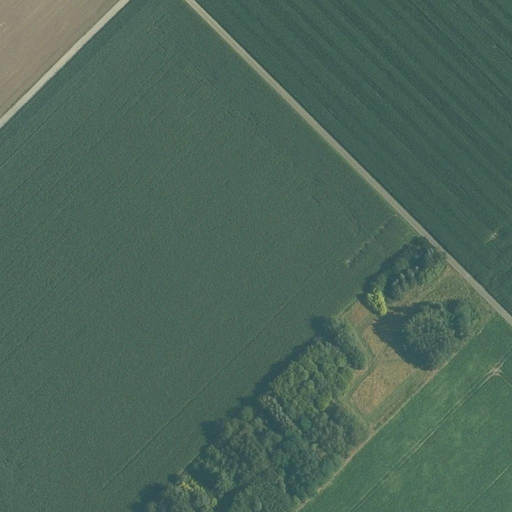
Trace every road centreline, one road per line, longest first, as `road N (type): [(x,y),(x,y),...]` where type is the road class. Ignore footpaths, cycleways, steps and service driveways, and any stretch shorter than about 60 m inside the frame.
road 1 (unclassified): [(190,0),(511,324)]
road 2 (track): [(131,0),(0,128)]
